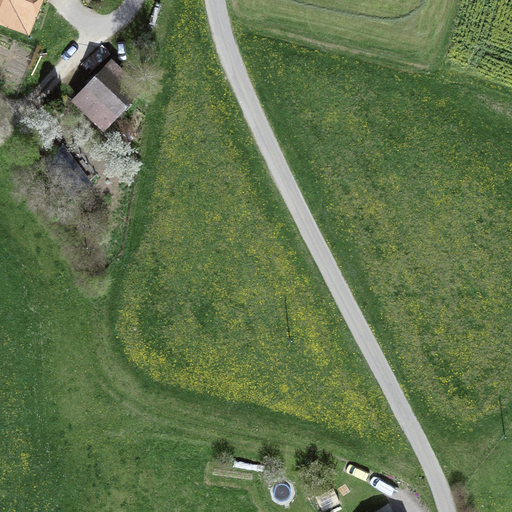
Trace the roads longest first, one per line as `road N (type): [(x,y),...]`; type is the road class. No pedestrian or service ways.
road 1 (unclassified): [(442,511),(409,425),(305,230),(225,45),(214,0)]
road 2 (track): [(133,0),(0,133)]
